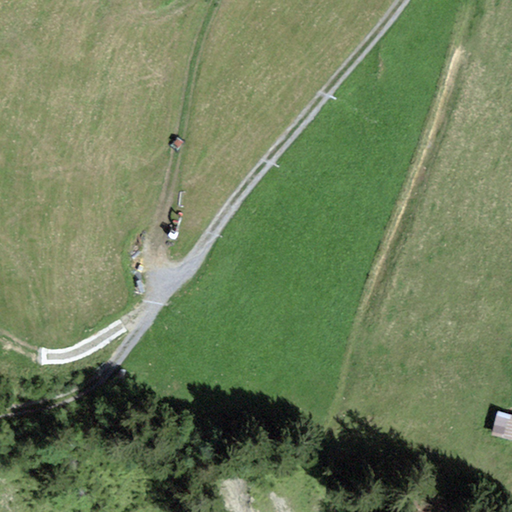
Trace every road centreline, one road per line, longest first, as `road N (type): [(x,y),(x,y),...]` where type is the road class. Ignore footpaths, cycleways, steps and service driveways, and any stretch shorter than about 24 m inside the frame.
road 1 (track): [(0,413),(61,398),(101,372),(401,0)]
road 2 (track): [(328,435),(355,337),(433,162),(476,0)]
road 3 (track): [(209,0),(155,249),(153,298)]
road 4 (track): [(0,292),(59,352),(81,351),(153,298)]
